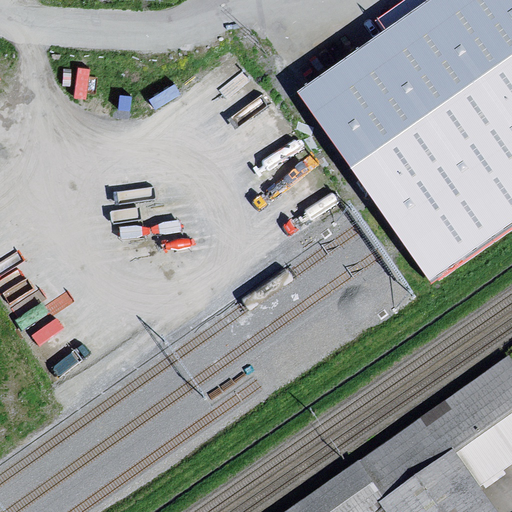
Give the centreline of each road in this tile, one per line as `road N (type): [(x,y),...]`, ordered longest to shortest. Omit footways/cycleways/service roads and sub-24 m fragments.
road 1 (unknown): [(162,29),(338,252)]
road 2 (unclassified): [(0,13),(138,31),(180,20)]
